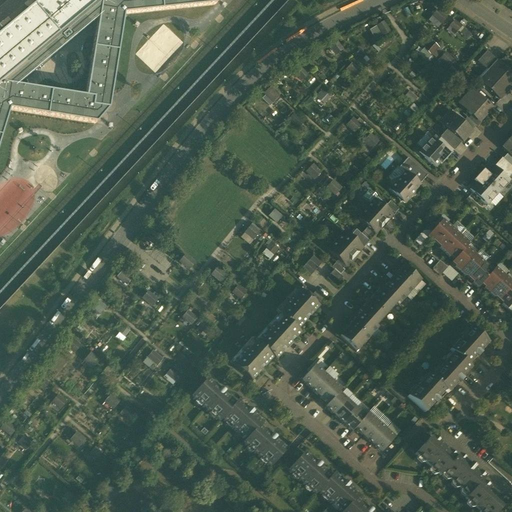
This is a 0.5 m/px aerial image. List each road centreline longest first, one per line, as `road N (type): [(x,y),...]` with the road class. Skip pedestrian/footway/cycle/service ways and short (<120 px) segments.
road 1 (residential): [(380,0),(313,32),(209,122),(0,396)]
road 2 (residential): [(440,511),(421,493),(369,479),(273,391),(391,240)]
road 3 (residential): [(391,240),(511,113)]
road 4 (residential): [(391,240),(505,342)]
